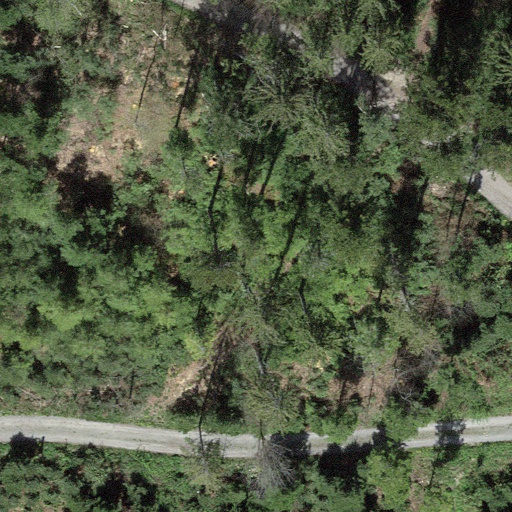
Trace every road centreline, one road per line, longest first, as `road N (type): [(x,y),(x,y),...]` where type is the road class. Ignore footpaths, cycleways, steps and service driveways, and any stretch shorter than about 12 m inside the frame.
road 1 (unclassified): [(0,429),(62,420),(299,441),(511,430)]
road 2 (track): [(511,193),(197,0)]
